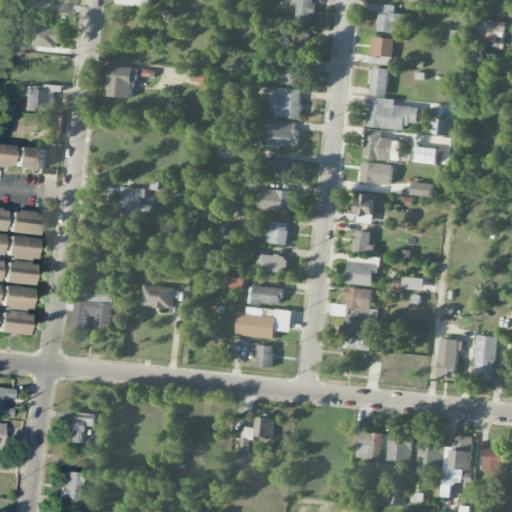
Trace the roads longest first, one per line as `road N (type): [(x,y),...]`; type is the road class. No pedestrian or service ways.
road 1 (residential): [(93,0),(33,511)]
road 2 (residential): [(511,415),(0,362)]
road 3 (residential): [(350,0),(307,395)]
